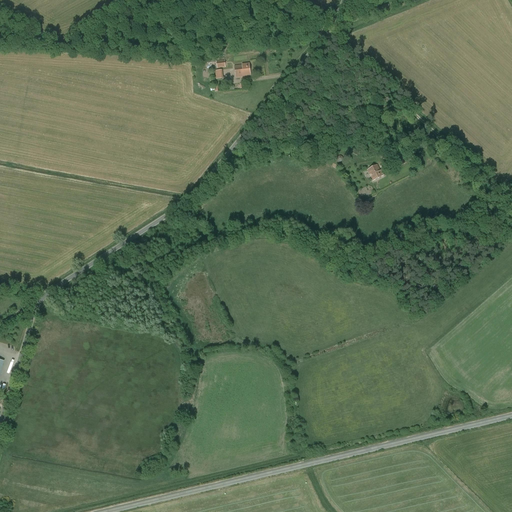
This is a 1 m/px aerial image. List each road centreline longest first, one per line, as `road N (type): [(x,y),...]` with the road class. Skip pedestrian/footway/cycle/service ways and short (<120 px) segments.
road 1 (tertiary): [(0,432),(39,298),(201,186),(327,33),(343,0)]
road 2 (track): [(327,33),(511,202)]
